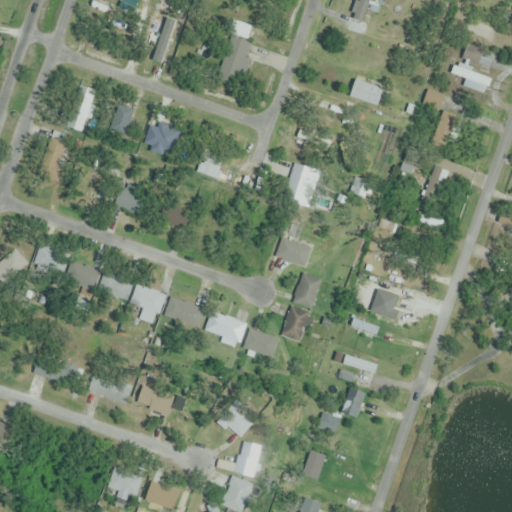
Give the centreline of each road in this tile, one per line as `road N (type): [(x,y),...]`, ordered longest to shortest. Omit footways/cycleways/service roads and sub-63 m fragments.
road 1 (residential): [(376,511),(511,126)]
road 2 (residential): [(38,0),(0,110),(10,173),(73,0)]
road 3 (residential): [(0,199),(260,292)]
road 4 (residential): [(26,36),(267,128)]
road 5 (residential): [(204,461),(0,392)]
road 6 (residential): [(267,128),(311,0)]
